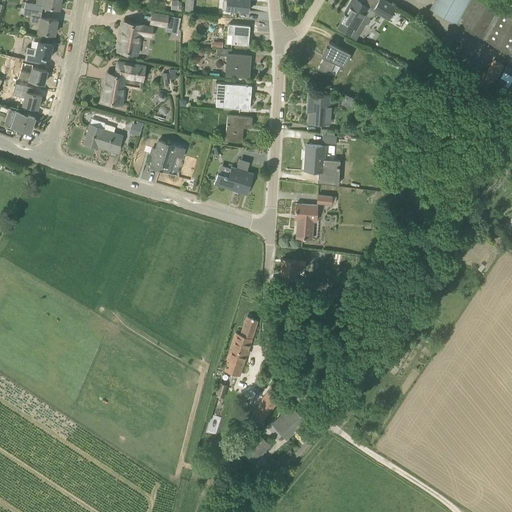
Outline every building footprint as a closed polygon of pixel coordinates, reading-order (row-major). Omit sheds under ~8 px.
[(42,0),(42,5),(59,8),(60,5),(61,0),(60,0),(42,0)] [(174,13),(182,13),(182,3),(181,3),(181,0),(173,0),(173,3),(175,3),(174,13)] [(185,0),(185,10),(193,10),(193,0),(185,0)] [(221,0),(221,9),(229,10),(240,11),(248,12),(249,6),(249,0),(221,0)] [(370,20),(369,17),(364,14),(368,7),(356,0),(353,0),(346,13),(344,12),(343,14),(345,15),(338,27),(350,34),(354,28),(355,29),(360,21),(365,24),(368,23),(370,20)] [(388,19),(396,7),(384,0),(380,0),(374,11),(388,19)] [(434,0),(430,8),(509,53),(511,47),(511,1),(510,0),(434,0)] [(22,1),(21,7),(24,8),(39,10),(40,6),(40,5),(40,4),(36,4),(26,2),(25,2),(22,1)] [(21,7),(20,13),(23,14),(31,16),(30,22),(40,24),(38,31),(55,34),(57,20),(41,17),(38,17),(39,10),(24,8),(21,7)] [(166,26),(168,16),(152,13),(150,23),(166,26)] [(120,38),(118,51),(136,54),(137,54),(139,41),(140,34),(141,34),(145,35),(151,36),(153,27),(143,25),(142,25),(142,24),(130,22),(124,21),(123,31),(121,31),(120,38)] [(228,34),(227,43),(231,43),(248,45),(249,34),(246,33),(247,25),(229,24),(228,24),(228,25),(228,34)] [(26,53),(25,59),(46,64),(47,57),(50,58),(53,44),(38,41),(36,48),(27,46),(25,53),(26,53)] [(337,52),(327,46),(312,70),(333,83),(341,69),(331,63),(337,52)] [(227,56),(226,75),(249,77),(251,55),(228,53),(228,48),(217,48),(217,55),(227,56)] [(453,55),(447,61),(456,70),(462,64),(453,55)] [(503,63),(490,58),(483,76),(497,81),(503,63)] [(103,94),(102,101),(122,104),(123,93),(125,86),(126,80),(143,83),(146,66),(121,62),(118,61),(117,65),(115,74),(106,72),(105,82),(104,89),(103,94)] [(20,70),(19,77),(29,80),(44,83),(47,70),(32,67),(31,73),(20,70)] [(163,72),(164,86),(168,86),(168,78),(173,77),(173,69),(169,69),(170,72),(163,72)] [(226,83),(224,106),(250,108),(251,85),(247,85),(248,84),(246,84),(246,85),(226,83)] [(33,92),(34,89),(27,87),(23,104),(37,108),(41,95),(33,92)] [(157,95),(157,97),(157,98),(158,99),(159,100),(160,100),(161,101),(162,101),(163,101),(164,100),(165,99),(166,98),(166,97),(166,96),(166,95),(166,94),(165,93),(164,92),(163,92),(162,92),(160,92),(159,92),(159,93),(158,94),(157,95)] [(308,125),(309,121),(330,123),(332,95),(308,93),(307,112),(309,113),(309,115),(304,115),(304,124),(308,125)] [(344,94),(340,104),(347,107),(351,96),(344,94)] [(17,112),(11,126),(30,132),(32,124),(34,118),(35,118),(17,112)] [(439,114),(442,127),(449,125),(446,112),(439,114)] [(227,115),(225,140),(242,141),(243,130),(242,130),(242,127),(251,127),(252,117),(227,115)] [(139,136),(143,124),(137,122),(136,125),(132,124),(129,133),(139,136)] [(122,135),(114,133),(115,127),(105,124),(103,129),(90,125),(84,143),(97,147),(98,144),(104,146),(104,148),(110,149),(108,155),(116,157),(122,135)] [(471,129),(472,138),(483,137),(483,128),(471,129)] [(321,142),(335,144),(336,135),(322,134),(321,142)] [(159,140),(154,155),(150,166),(158,168),(158,169),(169,172),(175,154),(182,157),(184,148),(159,140)] [(305,157),(304,170),(318,171),(317,184),(331,185),(332,176),(337,177),(340,177),(345,177),(346,173),(349,174),(349,165),(341,164),(334,164),(331,163),(324,163),(322,163),(322,158),(323,145),(306,144),(306,152),(305,157)] [(217,173),(214,184),(246,194),(247,194),(254,174),(231,167),(228,177),(217,173)] [(382,189),(396,191),(399,170),(385,168),(382,189)] [(331,204),(331,202),(332,196),(318,195),(317,203),(331,204)] [(296,237),(309,238),(310,220),(316,221),(317,205),(296,203),(295,215),(298,215),(296,237)] [(281,274),(293,275),(296,275),(297,267),(305,268),(306,260),(282,258),(281,274)] [(332,290),(329,298),(337,300),(339,292),(332,290)] [(224,370),(235,373),(236,371),(240,373),(243,364),(257,321),(253,319),(253,318),(252,318),(251,319),(247,317),(240,335),(235,333),(227,359),(228,359),(224,370)] [(219,383),(215,395),(219,397),(223,385),(222,384),(219,383)] [(271,386),(259,403),(270,412),(282,395),(271,386)] [(274,426),(282,436),(285,438),(305,420),(301,416),(302,415),(300,414),(293,407),(287,413),(286,411),(277,419),(279,420),(273,425),(274,426)] [(209,427),(217,430),(222,417),(214,414),(209,427)] [(255,463),(260,457),(270,444),(261,437),(246,457),(255,463)] [(221,478),(217,488),(223,490),(226,480),(221,478)]
